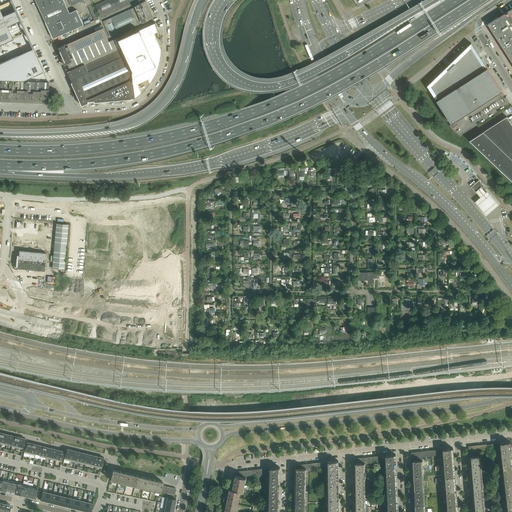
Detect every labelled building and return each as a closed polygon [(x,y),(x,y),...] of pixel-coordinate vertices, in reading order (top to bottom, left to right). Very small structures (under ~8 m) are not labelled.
[(0,0),(0,45),(13,39),(7,26),(19,21),(20,21),(19,19),(16,12),(15,11),(3,16),(0,10),(0,0)] [(35,0),(40,11),(41,11),(46,22),(53,38),(53,39),(84,25),(77,10),(70,13),(63,0),(35,0)] [(90,0),(92,2),(94,1),(101,17),(99,18),(103,28),(109,41),(118,37),(120,36),(119,33),(110,13),(137,1),(136,0),(133,0),(117,7),(114,0),(90,0)] [(139,0),(137,1),(110,13),(119,33),(142,22),(142,23),(153,18),(148,7),(146,1),(145,1),(145,0),(139,0)] [(99,18),(92,3),(87,5),(94,20),(99,18)] [(511,8),(487,24),(511,62),(511,8)] [(162,61),(162,59),(163,57),(163,55),(162,55),(162,53),(162,51),(162,49),(155,33),(159,31),(155,23),(119,39),(131,66),(135,98),(138,96),(140,95),(141,93),(142,92),(138,83),(149,79),(151,83),(152,81),(153,80),(154,78),(155,79),(156,77),(157,75),(158,73),(159,71),(159,69),(160,67),(161,65),(161,63),(162,61)] [(122,46),(119,39),(118,37),(109,41),(103,28),(65,45),(65,44),(57,48),(65,65),(67,64),(70,70),(122,46)] [(438,100),(486,69),(485,67),(486,67),(486,66),(471,43),(453,60),(453,61),(452,63),(453,64),(449,69),(447,67),(445,69),(445,68),(444,69),(445,69),(427,86),(435,99),(437,98),(438,100)] [(122,46),(70,70),(68,71),(71,79),(126,55),(122,46)] [(0,63),(0,80),(23,81),(43,72),(32,49),(0,63)] [(135,98),(131,66),(126,55),(71,79),(73,82),(72,83),(82,106),(89,103),(88,102),(95,101),(95,102),(132,99),(132,98),(135,98)] [(458,119),(499,93),(502,91),(487,68),(486,69),(438,100),(436,101),(451,124),(452,124),(451,125),(451,126),(452,128),(453,128),(454,127),(455,126),(454,125),(460,121),(458,119)] [(1,80),(0,101),(8,102),(9,81),(1,80)] [(8,102),(16,102),(17,81),(9,81),(8,102)] [(25,81),(17,81),(16,102),(24,102),(25,81)] [(33,82),(25,81),(24,102),(32,103),(33,82)] [(41,82),(33,82),(32,103),(40,103),(41,82)] [(49,82),(41,82),(40,103),(48,103),(49,82)] [(511,124),(507,117),(469,141),(511,181),(511,124)] [(471,187),(476,193),(482,188),(484,186),(483,185),(481,183),(479,180),(476,183),(471,187)] [(485,192),(482,188),(476,193),(479,196),(474,201),(485,215),(497,204),(486,191),(485,192)] [(56,223),(52,268),(64,269),(68,224),(56,223)] [(19,250),(17,268),(47,271),(49,253),(19,250)] [(374,284),(374,278),(377,278),(377,274),(378,274),(378,272),(373,272),(358,272),(358,280),(368,280),(368,284),(374,284)] [(374,307),(369,307),(368,307),(368,317),(373,317),(373,319),(371,319),(371,325),(377,325),(376,307),(374,307)] [(0,382),(57,396),(78,401),(77,401),(80,402),(80,403),(88,404),(95,405),(103,407),(115,409),(119,410),(124,411),(129,412),(134,413),(139,414),(144,415),(149,416),(154,416),(159,417),(164,418),(169,418),(174,419),(179,419),(182,419),(182,409),(170,408),(165,408),(161,407),(150,406),(145,405),(140,404),(134,403),(130,402),(124,401),(114,399),(113,399),(107,398),(102,396),(97,395),(87,393),(55,385),(26,379),(22,377),(14,375),(0,371),(0,382)] [(20,437),(17,448),(23,449),(25,439),(20,437)] [(24,453),(23,456),(29,457),(29,454),(32,443),(27,442),(24,453)] [(510,442),(500,443),(500,448),(501,458),(511,457),(510,442)] [(35,455),(34,458),(39,459),(40,457),(43,446),(37,445),(35,455)] [(453,448),(442,449),(443,454),(444,463),(454,462),(453,448)] [(64,459),(63,462),(69,464),(69,463),(72,450),(67,449),(66,452),(64,459)] [(58,450),(56,460),(61,462),(64,451),(58,450)] [(72,450),(69,463),(74,465),(75,462),(77,451),(72,450)] [(418,452),(418,457),(419,460),(422,460),(422,456),(426,456),(426,451),(418,452)] [(396,454),(385,456),(385,460),(386,466),(396,466),(396,454)] [(480,455),(470,456),(470,463),(471,463),(472,465),(470,465),(471,471),(481,470),(480,455)] [(98,456),(96,467),(101,468),(104,458),(98,456)] [(511,457),(501,458),(503,472),(511,470),(511,457)] [(422,460),(419,460),(412,461),(412,467),(413,467),(414,469),(412,469),(413,475),(423,474),(422,460)] [(338,461),(328,462),(328,467),(328,473),(338,473),(338,461)] [(454,462),(444,463),(445,477),(455,476),(454,462)] [(356,471),(354,471),(354,478),(365,478),(365,463),(360,463),(354,463),(354,469),(356,469),(356,471)] [(396,466),(386,466),(386,481),(397,480),(396,466)] [(269,468),(269,474),(269,477),(279,477),(280,467),(269,468)] [(297,477),(295,477),(295,483),(306,483),(306,468),(301,468),(296,468),(295,468),(295,475),(297,475),(297,477)] [(111,477),(110,480),(118,482),(121,471),(112,469),(111,475),(111,477)] [(261,474),(261,469),(253,470),(253,475),(256,475),(256,477),(261,477),(261,475),(261,474)] [(481,470),(471,471),(471,477),(473,477),(473,479),(472,479),(472,486),(483,485),(481,470)] [(511,470),(503,472),(505,486),(511,485),(511,470)] [(121,471),(118,482),(127,484),(129,473),(121,471)] [(129,473),(127,484),(135,486),(137,475),(129,473)] [(338,473),(328,473),(328,485),(339,485),(338,473)] [(423,474),(413,475),(413,482),(414,482),(414,484),(413,484),(413,490),(424,489),(423,474)] [(137,475),(135,486),(143,488),(145,477),(137,475)] [(241,477),(235,475),(233,489),(240,490),(240,491),(243,491),(246,478),(241,477)] [(455,476),(445,477),(446,491),(456,490),(455,476)] [(145,477),(143,488),(151,490),(154,479),(145,477)] [(279,477),(269,477),(268,491),(279,491),(279,485),(278,485),(278,483),(279,483),(279,477)] [(356,486),(355,486),(355,492),(365,492),(365,478),(354,478),(354,484),(356,484),(356,486)] [(154,479),(151,490),(160,492),(161,485),(162,481),(154,479)] [(397,480),(386,481),(387,495),(398,494),(397,480)] [(22,484),(20,495),(25,496),(27,485),(28,482),(23,481),(23,484),(22,484)] [(27,485),(25,496),(30,497),(33,487),(32,487),(33,484),(28,482),(28,485),(27,485)] [(296,491),(295,491),(295,497),(305,497),(306,483),(295,483),(295,489),(296,489),(296,491)] [(161,485),(160,492),(160,491),(174,495),(176,488),(169,487),(161,485)] [(339,485),(328,485),(328,499),(339,499),(339,485)] [(483,485),(472,486),(473,492),(474,492),(474,494),(473,494),(473,500),(484,499),(483,485)] [(230,488),(227,502),(237,504),(240,491),(240,490),(233,489),(230,488)] [(415,498),(414,498),(414,504),(425,504),(424,489),(413,490),(414,496),(415,496),(415,498)] [(456,490),(446,491),(447,505),(458,504),(456,490)] [(279,491),(268,491),(268,506),(279,506),(279,500),(277,500),(278,498),(279,498),(279,491)] [(365,492),(355,492),(355,499),(356,499),(356,501),(355,501),(355,507),(365,507),(365,492)] [(398,494),(387,495),(388,509),(398,508),(398,494)] [(162,497),(161,502),(164,503),(175,505),(176,499),(165,497),(162,497)] [(296,506),(295,506),(294,511),(304,511),(305,497),(295,497),(295,504),(296,504),(296,506)] [(338,511),(339,499),(328,499),(328,511),(338,511)] [(484,511),(484,499),(473,500),(474,506),(475,506),(475,508),(474,508),(474,511),(484,511)] [(227,502),(224,511),(235,511),(237,504),(227,502)]
